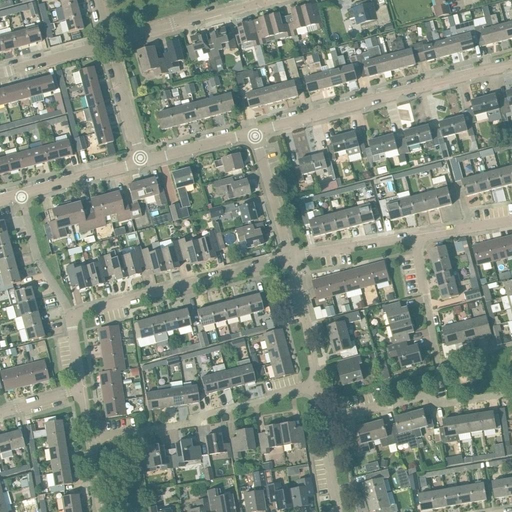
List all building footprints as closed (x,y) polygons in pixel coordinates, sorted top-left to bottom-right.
[(377,11),(374,12),(371,0),(352,5),(353,11),(347,13),(349,20),(358,17),(361,31),(391,23),(386,5),(384,5),(380,6),(379,10),(378,10),(377,11)] [(451,0),(434,0),(436,7),(433,8),(436,18),(450,14),(447,5),(453,3),(451,0)] [(18,7),(19,13),(29,10),(31,16),(38,14),(35,3),(18,7)] [(65,20),(80,16),(76,4),(61,8),(65,20)] [(311,6),(300,9),(305,27),(315,25),(317,30),(323,29),(319,16),(318,11),(317,5),(311,6)] [(487,7),(497,44),(508,41),(504,26),(498,27),(495,16),(490,17),(488,6),(487,7)] [(19,13),(18,7),(5,11),(6,16),(19,13)] [(473,22),(472,22),(478,42),(484,41),(485,47),(497,44),(487,7),(482,8),(488,30),(481,32),(480,26),(474,28),(473,22)] [(294,23),(288,24),(291,37),(292,37),(293,43),(299,41),(297,36),(307,33),(305,27),(300,9),(291,11),(294,23)] [(279,14),(269,17),(275,41),(285,38),(286,39),(291,37),(288,24),(282,26),(279,14)] [(80,16),(65,20),(68,33),(83,29),(80,16)] [(260,21),(253,22),(254,24),(256,32),(261,50),(260,46),(266,44),(266,43),(275,41),(269,17),(259,19),(260,21)] [(239,35),(236,36),(238,45),(242,44),(252,42),(254,47),(255,52),(261,50),(256,32),(254,24),(253,22),(248,24),(247,23),(237,25),(239,35)] [(428,23),(438,59),(450,56),(446,41),(440,43),(437,32),(436,32),(433,22),(428,23)] [(474,50),(472,44),(478,42),(472,22),(455,26),(462,53),(474,50)] [(415,44),(419,56),(424,55),(426,62),(438,59),(428,23),(423,24),(428,46),(422,48),(421,43),(415,44)] [(49,24),(44,26),(47,39),(52,38),(49,24)] [(462,53),(455,26),(449,28),(452,40),(446,41),(450,56),(462,53)] [(24,31),(28,45),(41,42),(37,27),(24,31)] [(0,43),(3,52),(15,49),(11,34),(10,28),(0,31),(0,43)] [(212,40),(210,41),(215,58),(217,66),(221,65),(219,56),(218,52),(222,50),(221,46),(228,44),(229,50),(236,48),(232,34),(227,36),(225,28),(216,31),(217,33),(211,34),(212,40)] [(24,31),(11,34),(15,49),(28,45),(24,31)] [(206,35),(200,37),(200,35),(191,37),(193,45),(187,46),(191,60),(197,59),(195,52),(202,50),(204,55),(208,54),(210,59),(214,74),(219,73),(217,66),(215,58),(210,41),(208,41),(206,35)] [(370,39),(380,75),(391,72),(387,57),(381,59),(378,48),(377,48),(375,37),(370,39)] [(380,75),(370,39),(364,40),(370,62),(365,63),(363,54),(356,56),(358,67),(364,65),(367,78),(380,75)] [(168,70),(168,72),(168,69),(179,66),(178,62),(184,60),(179,40),(167,44),(171,57),(165,59),(168,70)] [(404,53),(401,41),(396,43),(403,69),(415,66),(413,58),(419,56),(415,44),(410,46),(411,51),(404,53)] [(387,57),(391,72),(403,69),(396,43),(390,44),(393,56),(387,57)] [(168,70),(165,59),(158,61),(154,47),(138,51),(144,72),(153,69),(155,76),(168,72),(168,70)] [(329,73),(333,87),(344,84),(337,58),(338,58),(335,48),(330,49),(331,54),(327,55),(329,60),(326,61),(329,72),(329,73)] [(321,91),(312,56),(306,57),(311,77),(305,79),(309,94),(321,91)] [(312,56),(321,91),(333,87),(329,73),(323,74),(318,56),(312,57),(312,56)] [(358,67),(356,56),(349,58),(351,67),(346,68),(343,57),(338,58),(337,58),(344,84),(356,81),(353,68),(358,67)] [(279,74),(286,100),(298,97),(296,90),(302,89),(294,59),(287,61),(293,82),(287,84),(284,72),(279,74)] [(270,88),(274,103),(286,100),(279,74),(277,66),(273,67),(275,75),(273,75),(276,87),(270,88)] [(78,71),(81,84),(96,80),(93,68),(78,71)] [(262,106),(253,73),(252,70),(235,75),(239,87),(245,85),(243,79),(249,78),(253,93),(247,94),(251,109),(262,106)] [(253,73),(262,106),(274,103),(270,88),(264,90),(261,78),(259,79),(257,72),(253,73)] [(60,90),(65,88),(62,76),(57,77),(60,90)] [(135,95),(141,93),(136,76),(130,78),(135,95)] [(50,77),(38,80),(42,95),(54,92),(50,77)] [(31,105),(43,101),(42,95),(38,80),(25,84),(29,99),(31,105)] [(81,84),(84,97),(99,93),(96,80),(81,84)] [(29,99),(25,84),(13,87),(17,102),(29,99)] [(5,105),(17,102),(13,87),(0,90),(5,105)] [(64,102),(68,101),(65,88),(60,90),(64,102)] [(503,99),(506,114),(511,113),(510,107),(511,106),(511,90),(506,92),(508,98),(503,99)] [(84,97),(88,109),(103,105),(99,93),(84,97)] [(218,97),(222,114),(235,110),(231,94),(218,97)] [(497,101),(496,95),(483,98),(487,114),(500,110),(503,122),(508,121),(506,114),(503,99),(497,101)] [(218,97),(206,101),(210,117),(222,114),(218,97)] [(471,121),(471,123),(477,122),(475,117),(487,114),(483,98),(471,102),(473,108),(468,109),(471,121)] [(68,101),(64,102),(67,114),(72,113),(68,101)] [(206,101),(194,104),(198,120),(210,117),(206,101)] [(194,104),(182,107),(186,123),(198,120),(194,104)] [(86,123),(91,121),(106,117),(103,105),(88,109),(83,110),(86,123)] [(182,107),(170,110),(174,127),(186,123),(182,107)] [(47,114),(48,119),(61,115),(59,110),(47,114)] [(161,130),(174,127),(170,110),(157,113),(161,130)] [(70,127),(75,125),(72,113),(67,114),(70,127)] [(36,122),(48,119),(47,114),(34,117),(36,122)] [(68,125),(67,121),(65,116),(48,121),(50,126),(61,123),(62,127),(68,125)] [(23,125),(36,122),(34,117),(22,120),(23,125)] [(91,121),(94,134),(109,130),(106,117),(91,121)] [(466,123),(464,117),(452,121),(456,136),(468,132),(470,137),(471,137),(472,143),(471,143),(473,152),(478,150),(471,123),(471,121),(466,123)] [(11,128),(23,125),(22,120),(9,124),(11,128)] [(50,126),(48,121),(36,124),(37,129),(50,126)] [(436,131),(439,145),(445,144),(443,139),(456,136),(452,121),(439,124),(441,129),(436,131)] [(23,127),(25,132),(37,129),(36,124),(23,127)] [(75,125),(70,127),(73,139),(78,138),(75,125)] [(430,132),(429,126),(416,130),(420,145),(426,144),(427,149),(439,145),(436,131),(430,132)] [(11,131),(12,136),(25,132),(23,127),(11,131)] [(109,130),(94,134),(98,146),(113,142),(109,130)] [(400,140),(404,155),(410,153),(408,148),(420,145),(416,130),(404,133),(405,138),(400,140)] [(12,136),(11,131),(0,133),(0,138),(0,139),(12,136)] [(347,151),(349,157),(367,152),(366,149),(363,137),(357,138),(355,132),(343,135),(347,151)] [(336,159),(335,154),(347,151),(343,135),(330,138),(332,145),(327,146),(330,158),(331,161),(336,159)] [(395,141),(394,136),(380,139),(384,155),(398,151),(399,156),(398,157),(400,164),(406,162),(404,155),(400,140),(395,141)] [(83,137),(78,138),(73,139),(77,152),(86,150),(83,137)] [(378,156),(384,155),(380,139),(369,142),(370,148),(366,149),(367,152),(370,164),(380,161),(378,156)] [(55,144),(59,159),(72,155),(67,141),(55,144)] [(55,144),(42,148),(46,162),(59,159),(55,144)] [(42,148),(30,151),(34,166),(46,162),(42,148)] [(30,151),(18,154),(22,169),(34,166),(30,151)] [(18,154),(5,158),(9,173),(22,169),(18,154)] [(225,173),(232,171),(233,177),(242,174),(240,169),(242,168),(238,154),(213,161),(215,168),(223,166),(225,173)] [(323,154),(311,157),(315,173),(328,169),(330,176),(332,176),(333,180),(336,180),(331,161),(330,158),(325,160),(323,154)] [(462,181),(461,180),(457,163),(469,160),(468,155),(449,161),(455,183),(462,181)] [(315,173),(311,157),(298,160),(300,167),(295,168),(298,183),(304,181),(302,176),(315,173)] [(0,175),(9,173),(5,158),(0,159),(0,175)] [(511,184),(511,174),(510,168),(498,171),(502,187),(511,184)] [(189,217),(186,207),(190,206),(184,187),(192,185),(188,169),(171,173),(176,190),(177,189),(182,208),(179,209),(178,204),(169,207),(173,221),(189,217)] [(502,187),(498,171),(486,174),(490,190),(502,187)] [(474,177),(478,193),(490,190),(486,174),(474,177)] [(392,180),(391,176),(373,181),(374,185),(392,180)] [(435,192),(439,209),(452,205),(444,176),(432,179),(435,192)] [(461,180),(462,181),(466,197),(478,193),(474,177),(461,180)] [(157,190),(153,178),(140,182),(144,198),(146,205),(155,202),(156,206),(166,203),(162,189),(157,190)] [(231,178),(214,183),(217,194),(226,192),(228,200),(249,194),(246,180),(233,183),(231,178)] [(126,204),(130,219),(131,220),(140,217),(136,201),(144,198),(140,182),(128,185),(133,203),(127,205),(126,204)] [(423,195),(427,212),(439,209),(435,192),(423,195)] [(117,193),(104,196),(109,215),(116,213),(118,221),(118,222),(130,219),(126,204),(121,205),(117,193)] [(427,212),(423,195),(410,199),(415,215),(427,212)] [(88,214),(92,229),(105,225),(103,217),(109,215),(104,196),(90,200),(93,212),(88,214)] [(317,201),(316,196),(298,201),(301,210),(306,209),(304,204),(317,201)] [(358,208),(362,225),(375,221),(373,215),(379,214),(375,198),(364,201),(365,207),(358,208)] [(398,202),(403,218),(415,215),(410,199),(398,202)] [(403,218),(398,202),(386,205),(385,200),(378,202),(383,218),(389,216),(390,222),(403,218)] [(65,207),(70,227),(78,225),(80,232),(92,229),(88,214),(82,216),(78,203),(65,207)] [(239,209),(231,211),(232,218),(241,216),(243,224),(256,220),(252,204),(239,208),(239,209)] [(65,236),(63,228),(70,227),(65,207),(52,211),(55,221),(49,223),(49,224),(44,225),(47,237),(52,236),(53,239),(65,236)] [(215,235),(220,234),(217,222),(216,223),(215,220),(219,219),(218,216),(223,214),(221,207),(209,210),(214,231),(215,235)] [(346,212),(350,228),(362,225),(358,208),(346,212)] [(322,218),(321,218),(319,210),(313,212),(315,220),(309,222),(313,238),(326,234),(322,218)] [(346,212),(334,215),(338,231),(350,228),(346,212)] [(334,215),(322,218),(326,234),(338,231),(334,215)] [(247,249),(264,244),(260,230),(254,232),(252,226),(235,230),(238,242),(245,241),(247,249)] [(220,250),(215,235),(214,231),(208,233),(209,238),(197,241),(202,261),(215,258),(213,252),(220,250)] [(0,235),(0,247),(10,245),(7,233),(0,235)] [(220,234),(215,235),(220,250),(224,249),(220,234)] [(511,235),(501,239),(506,258),(511,256),(511,235)] [(202,261),(197,241),(185,244),(183,239),(178,241),(183,260),(188,259),(190,265),(202,261)] [(501,239),(487,242),(492,261),(506,258),(501,239)] [(183,260),(178,241),(171,243),(172,247),(160,251),(165,271),(178,268),(176,262),(183,260)] [(478,265),(492,261),(487,242),(473,246),(478,265)] [(0,261),(13,258),(10,245),(0,247),(0,261)] [(69,255),(82,252),(81,246),(68,249),(69,255)] [(123,257),(128,277),(141,274),(139,268),(145,266),(140,251),(139,247),(133,249),(134,254),(123,257)] [(433,264),(449,259),(446,247),(429,251),(433,264)] [(165,271),(160,251),(148,254),(147,249),(140,251),(145,266),(146,270),(152,269),(153,275),(165,271)] [(128,277),(123,257),(116,259),(114,251),(108,252),(109,255),(103,257),(108,276),(114,275),(115,280),(128,277)] [(86,267),(91,287),(104,283),(102,278),(108,276),(103,257),(96,259),(98,263),(86,267)] [(17,270),(13,258),(0,261),(0,273),(0,274),(17,270)] [(433,264),(436,276),(452,272),(449,259),(433,264)] [(369,266),(374,285),(388,281),(383,262),(369,266)] [(91,287),(86,267),(74,270),(72,265),(66,267),(71,286),(77,284),(79,290),(91,287)] [(369,266),(355,270),(360,288),(374,285),(369,266)] [(0,274),(0,291),(13,288),(12,284),(20,282),(17,270),(0,274)] [(355,270),(341,273),(346,292),(360,288),(355,270)] [(439,288),(456,284),(452,272),(436,276),(439,288)] [(341,273),(327,277),(332,296),(346,292),(341,273)] [(318,299),(332,296),(327,277),(313,281),(318,299)] [(476,278),(470,280),(472,291),(464,293),(467,302),(481,298),(479,289),(476,278)] [(456,284),(439,288),(443,300),(459,296),(456,284)] [(486,303),(490,302),(490,301),(492,301),(487,285),(481,286),(486,303)] [(31,287),(14,292),(13,288),(0,291),(0,292),(7,290),(11,306),(34,299),(31,287)] [(246,297),(250,314),(263,310),(259,294),(246,297)] [(234,301),(238,317),(250,314),(246,297),(234,301)] [(38,312),(34,299),(11,306),(12,307),(15,318),(21,316),(38,312)] [(222,304),(226,320),(238,317),(234,301),(222,304)] [(387,314),(390,326),(410,320),(407,308),(401,309),(399,303),(383,307),(385,315),(387,314)] [(209,307),(214,323),(226,320),(222,304),(209,307)] [(333,306),(325,308),(327,318),(335,316),(333,306)] [(214,323),(209,307),(197,310),(201,327),(214,323)] [(174,312),(178,329),(191,325),(186,309),(174,312)] [(332,341),(349,336),(347,329),(350,328),(349,324),(361,320),(358,311),(332,319),(333,325),(328,326),(332,341)] [(21,316),(25,328),(41,324),(38,312),(21,316)] [(178,329),(174,312),(162,316),(166,332),(178,329)] [(115,321),(116,313),(96,313),(96,321),(115,321)] [(489,315),(492,327),(500,325),(499,324),(497,325),(494,314),(489,315)] [(149,319),(154,335),(166,332),(162,316),(149,319)] [(471,320),(476,339),(491,335),(486,316),(471,320)] [(154,335),(149,319),(137,322),(141,339),(148,337),(150,345),(156,343),(153,335),(154,335)] [(393,345),(410,341),(408,334),(414,333),(410,320),(390,326),(393,338),(391,338),(393,345)] [(471,320),(457,324),(462,343),(476,339),(471,320)] [(41,324),(25,328),(28,341),(45,336),(41,324)] [(462,343),(457,324),(442,328),(447,347),(462,343)] [(500,325),(492,327),(497,346),(502,345),(498,330),(501,330),(500,325)] [(99,329),(101,344),(120,341),(117,326),(99,329)] [(268,349),(286,344),(282,329),(274,332),(264,334),(268,349)] [(199,343),(201,348),(208,346),(205,332),(197,334),(199,343)] [(349,336),(332,341),(335,353),(341,352),(343,359),(357,355),(353,341),(350,342),(349,336)] [(101,344),(103,358),(122,355),(120,341),(101,344)] [(410,341),(393,345),(388,347),(391,357),(398,355),(402,367),(421,362),(417,346),(407,349),(405,342),(410,341)] [(183,347),(184,352),(201,348),(199,343),(183,347)] [(286,344),(268,349),(271,363),(290,358),(286,344)] [(171,351),(172,355),(184,352),(183,347),(171,351)] [(193,353),(194,358),(208,354),(207,349),(193,353)] [(172,355),(171,351),(158,354),(160,359),(172,355)] [(179,361),(194,358),(193,353),(179,357),(179,361)] [(99,373),(99,374),(124,370),(122,355),(103,358),(105,372),(99,373)] [(357,365),(362,364),(360,357),(345,361),(346,368),(339,369),(344,386),(361,381),(357,365)] [(290,358),(271,363),(275,378),(294,373),(290,358)] [(29,365),(34,383),(48,379),(43,361),(29,365)] [(383,381),(390,379),(385,361),(379,363),(383,381)] [(29,365),(15,368),(20,387),(34,383),(29,365)] [(254,385),(254,382),(250,365),(238,368),(242,385),(247,384),(247,386),(254,385)] [(20,387),(15,368),(0,372),(5,390),(20,387)] [(225,371),(230,388),(242,385),(238,368),(225,371)] [(99,374),(102,388),(121,385),(119,371),(124,370),(99,374)] [(225,371),(213,374),(217,391),(230,388),(225,371)] [(205,394),(217,391),(213,374),(201,378),(205,394)] [(102,388),(104,402),(123,399),(121,385),(102,388)] [(183,388),(186,405),(199,403),(196,386),(183,388)] [(186,405),(183,388),(171,389),(173,406),(186,405)] [(158,391),(161,408),(173,406),(171,389),(158,391)] [(148,410),(161,408),(158,391),(145,393),(148,410)] [(123,399),(104,402),(106,417),(125,414),(123,399)] [(409,415),(418,449),(424,447),(423,444),(419,445),(417,439),(422,438),(419,429),(427,427),(428,430),(434,428),(430,415),(424,417),(423,412),(409,415)] [(494,415),(493,412),(481,414),(483,431),(495,429),(495,430),(501,429),(498,415),(494,415)] [(468,416),(471,433),(483,431),(481,414),(468,416)] [(396,424),(390,426),(392,433),(393,432),(396,445),(397,448),(409,444),(411,450),(418,449),(409,415),(395,419),(396,424)] [(455,418),(459,442),(458,435),(471,433),(468,416),(455,418)] [(444,428),(439,429),(441,444),(448,443),(447,437),(458,435),(455,418),(443,420),(444,428)] [(63,434),(61,421),(44,424),(45,430),(34,431),(33,425),(26,426),(28,439),(33,439),(46,437),(63,434)] [(279,425),(283,445),(296,443),(297,448),(305,447),(301,427),(295,428),(294,422),(279,425)] [(369,426),(373,442),(380,440),(382,449),(396,445),(393,432),(392,433),(385,435),(382,422),(369,426)] [(283,445),(279,425),(264,427),(265,433),(259,434),(262,454),(269,453),(268,448),(283,445)] [(373,442),(369,426),(356,429),(359,442),(352,443),(356,455),(369,452),(367,444),(373,442)] [(240,451),(255,449),(252,429),(236,432),(237,438),(231,439),(234,458),(241,457),(240,451)] [(6,434),(11,451),(24,448),(19,430),(6,434)] [(6,434),(0,435),(0,454),(11,451),(6,434)] [(48,449),(65,447),(63,434),(46,437),(48,449)] [(222,445),(221,434),(205,437),(208,454),(201,455),(202,459),(205,481),(212,480),(208,456),(222,454),(223,458),(232,457),(230,444),(222,445)] [(200,446),(191,448),(189,440),(179,442),(179,443),(174,444),(176,455),(170,456),(172,468),(184,466),(183,462),(202,459),(201,455),(200,446)] [(487,455),(488,460),(505,456),(503,444),(493,446),(495,454),(487,455)] [(172,468),(170,456),(164,457),(162,446),(157,447),(157,445),(146,447),(147,455),(140,456),(142,469),(144,468),(145,473),(157,471),(156,466),(160,466),(161,470),(172,468)] [(48,449),(50,461),(67,459),(65,447),(48,449)] [(447,467),(463,464),(462,459),(461,456),(445,459),(446,467),(447,467)] [(50,461),(52,474),(68,471),(67,459),(50,461)] [(367,473),(380,469),(378,461),(365,465),(367,473)] [(417,475),(416,468),(408,470),(409,477),(417,475)] [(50,493),(60,492),(64,491),(63,485),(70,484),(68,471),(52,474),(54,487),(49,487),(50,493)] [(265,471),(251,473),(254,492),(243,494),(246,511),(252,511),(260,511),(259,504),(264,504),(263,499),(269,498),(267,485),(265,471)] [(368,498),(386,493),(383,479),(389,478),(387,471),(373,475),(375,481),(364,484),(368,498)] [(429,478),(428,473),(417,475),(409,477),(410,482),(411,492),(420,490),(418,480),(429,478)] [(290,489),(293,507),(307,505),(306,497),(313,496),(310,479),(297,481),(299,488),(290,489)] [(508,497),(505,480),(492,482),(495,499),(508,497)] [(293,507),(290,489),(281,491),(280,483),(267,485),(269,498),(270,502),(275,502),(277,510),(293,507)] [(471,486),(474,503),(487,501),(484,484),(471,486)] [(448,507),(461,505),(458,488),(457,485),(452,486),(452,489),(445,490),(448,507)] [(471,486),(458,488),(461,505),(474,503),(471,486)] [(209,499),(210,511),(216,510),(216,511),(234,511),(231,495),(221,497),(219,490),(207,492),(208,493),(207,493),(209,499)] [(445,490),(432,492),(435,510),(448,507),(445,490)] [(0,507),(4,506),(11,504),(7,492),(0,493),(0,507)] [(422,511),(435,510),(432,492),(419,495),(422,511)] [(209,499),(207,493),(199,495),(200,500),(196,501),(198,509),(188,511),(204,511),(210,511),(209,499)] [(386,493),(368,498),(371,511),(382,509),(382,511),(394,511),(398,511),(396,504),(389,506),(386,493)] [(60,498),(62,511),(79,508),(77,495),(60,498)]
